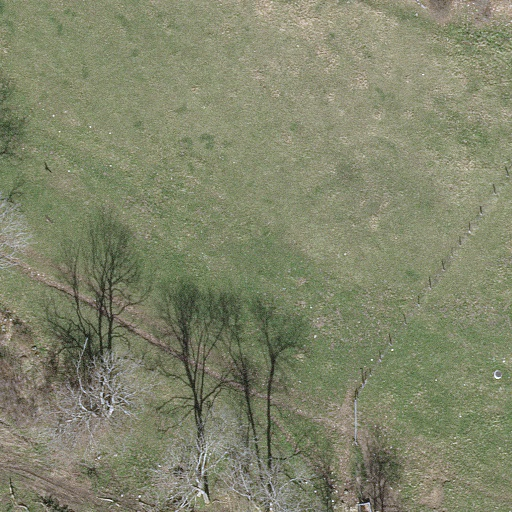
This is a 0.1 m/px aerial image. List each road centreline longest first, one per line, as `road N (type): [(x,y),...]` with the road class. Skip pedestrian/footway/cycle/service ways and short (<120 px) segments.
road 1 (track): [(0,238),(189,321),(311,407)]
road 2 (track): [(511,481),(357,436),(311,407)]
